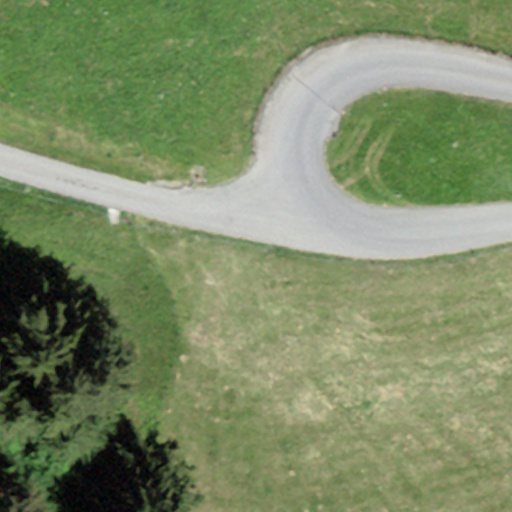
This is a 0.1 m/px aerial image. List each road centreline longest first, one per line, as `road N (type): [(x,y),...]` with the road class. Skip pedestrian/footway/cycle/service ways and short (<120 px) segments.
road 1 (unclassified): [(511,220),(370,232),(317,206),(288,151),(308,100),(367,63),(461,65),(511,77)]
road 2 (track): [(317,206),(137,204),(0,158)]
